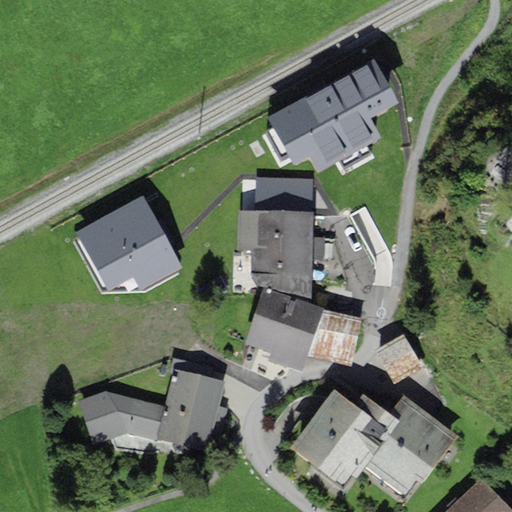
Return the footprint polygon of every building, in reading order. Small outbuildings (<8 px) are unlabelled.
[(381,137),(371,118),(398,102),(375,61),(347,77),(308,99),(306,96),(267,117),(294,166),(308,158),(317,173),(381,137)] [(255,212),(312,213),(313,179),(256,178),(255,212)] [(183,268),(143,196),(101,219),(76,233),(108,290),(133,277),(141,291),(183,268)] [(358,246),(405,246),(406,197),(359,196),(358,246)] [(255,212),(237,211),(238,255),(250,255),(250,279),(257,288),(263,288),(311,306),(312,261),(323,261),(324,238),(312,238),(312,213),(255,212)] [(307,356),(324,310),(311,306),(263,288),(244,342),(271,352),(268,360),(301,372),(307,356)] [(352,366),(361,321),(324,310),(307,356),(352,366)] [(423,368),(403,336),(376,352),(396,384),(423,368)] [(224,382),(173,370),(165,407),(158,440),(209,451),(214,425),(224,428),(228,409),(219,407),(224,382)] [(422,485),(458,436),(403,396),(389,414),(362,395),(355,405),(334,390),(289,448),(340,488),(351,474),(357,479),(366,468),(405,496),(417,481),(422,485)] [(158,440),(165,407),(105,392),(79,400),(93,444),(127,434),(158,440)] [(511,511),(511,510),(482,479),(446,511),(511,511)]
